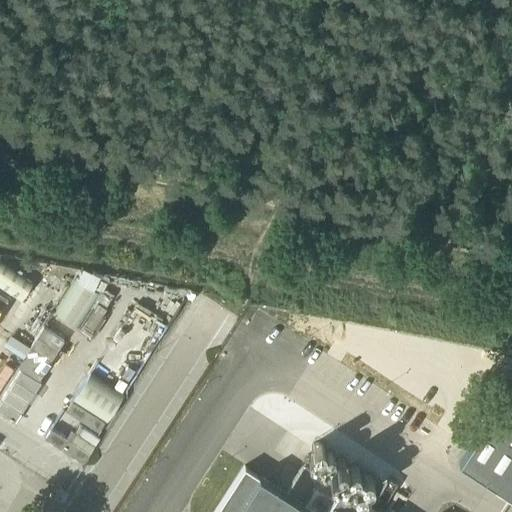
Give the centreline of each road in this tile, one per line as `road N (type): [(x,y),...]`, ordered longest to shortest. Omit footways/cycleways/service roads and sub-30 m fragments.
road 1 (track): [(0,137),(511,245)]
road 2 (unclassified): [(84,511),(208,316)]
